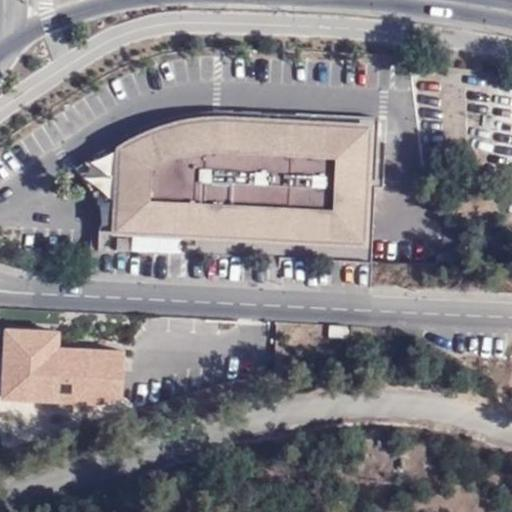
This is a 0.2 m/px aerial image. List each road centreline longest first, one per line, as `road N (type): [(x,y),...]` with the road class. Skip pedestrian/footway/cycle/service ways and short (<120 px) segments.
road 1 (unclassified): [(511,315),(7,292)]
road 2 (primary): [(0,37),(115,0)]
